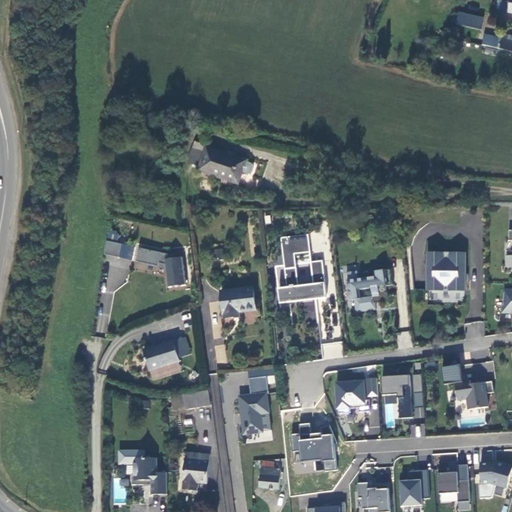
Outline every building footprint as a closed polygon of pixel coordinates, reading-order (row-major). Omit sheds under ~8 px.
[(500,11),(508,13),(510,3),(501,1),(500,11)] [(481,29),(483,16),(457,11),(455,24),(481,29)] [(501,43),(481,38),(479,47),(499,51),(501,43)] [(501,43),(499,51),(511,54),(511,45),(505,44),(501,43)] [(204,158),(206,151),(193,147),(191,153),(204,158)] [(246,161),(208,148),(206,151),(204,158),(202,165),(200,170),(235,182),(239,172),(242,173),(242,172),(246,161)] [(204,158),(191,153),(189,160),(202,165),(204,158)] [(251,163),(246,161),(242,172),(248,174),(251,174),(253,172),(254,169),(254,166),(251,164),(251,163)] [(334,299),(330,262),(319,263),(317,236),(290,238),(291,256),(296,255),(298,269),(293,270),(295,288),(286,289),(287,304),(334,299)] [(120,256),(122,244),(111,242),(106,241),(104,253),(120,256)] [(170,265),(173,288),(190,286),(186,258),(176,259),(176,256),(143,249),(140,263),(163,267),(163,264),(170,265)] [(467,255),(429,254),(428,290),(466,291),(467,255)] [(359,278),(349,280),(351,299),(357,298),(358,309),(376,307),(375,302),(390,300),(389,291),(380,292),(379,286),(395,284),(393,268),(377,271),(377,276),(359,278)] [(511,288),(503,288),(502,314),(511,314),(511,288)] [(254,289),(223,292),(226,319),(236,317),(235,313),(257,310),(254,289)] [(174,340),(144,349),(150,370),(180,361),(174,340)] [(463,382),(461,366),(442,368),(445,385),(456,383),(458,400),(467,399),(469,410),(488,408),(486,394),(494,393),(493,382),(471,385),(470,381),(463,382)] [(277,375),(268,376),(269,384),(277,384),(277,375)] [(268,392),(267,377),(249,379),(251,394),(238,396),(244,436),(264,433),(262,415),(270,414),(267,392),(268,392)] [(383,380),(373,380),(374,398),(384,398),(383,380)] [(344,414),(356,414),(356,410),(365,409),(365,413),(376,413),(375,401),(371,401),(370,383),(343,384),(344,414)] [(208,391),(183,395),(185,407),(185,410),(211,406),(208,391)] [(185,407),(183,395),(170,398),(172,409),(185,407)] [(295,472),(336,470),(334,429),(310,430),(310,423),(299,424),(299,433),(292,433),(295,472)] [(412,437),(425,435),(423,424),(410,426),(412,437)] [(210,455),(186,452),(181,490),(196,491),(197,484),(208,484),(210,455)] [(145,455),(132,455),(132,463),(134,463),(134,475),(132,475),(132,484),(151,484),(151,494),(167,494),(167,472),(157,472),(156,458),(145,458),(145,455)] [(274,471),(274,464),(262,463),(260,488),(279,490),(280,471),(274,471)] [(457,464),(458,471),(437,472),(438,503),(457,502),(458,511),(470,511),(468,464),(457,464)] [(511,468),(502,466),(486,466),(487,486),(496,485),(511,490),(511,468)] [(428,509),(427,501),(435,500),(433,472),(415,473),(416,481),(416,483),(411,483),(404,484),(405,498),(407,498),(407,508),(417,508),(417,510),(428,509)] [(363,485),(363,500),(367,500),(367,511),(373,510),(373,511),(395,511),(394,486),(381,487),(381,490),(377,490),(377,485),(377,484),(363,485)]
